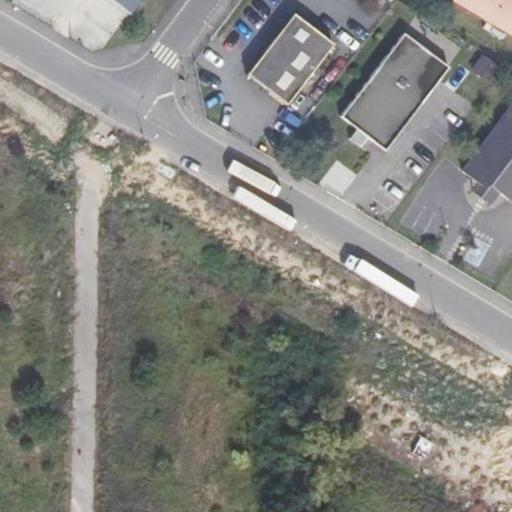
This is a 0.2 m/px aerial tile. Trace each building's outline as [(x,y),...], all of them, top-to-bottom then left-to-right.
[(109,0),(128,14),(138,0),(109,0)] [(511,0),(451,0),(450,1),(511,36),(511,0)] [(332,43),(292,13),(245,74),(285,105),(332,43)] [(447,67),(402,32),(339,116),(384,150),(447,67)] [(511,100),(459,170),(472,179),(479,184),(485,183),(496,191),(506,199),(511,191),(511,100)] [(283,152),(277,162),(295,173),(301,163),(283,152)] [(479,184),(472,179),(463,192),(483,207),(496,191),(485,183),(479,184)] [(248,216),(234,241),(257,254),(271,229),(248,216)] [(475,401),(484,374),(456,365),(448,393),(475,401)]
